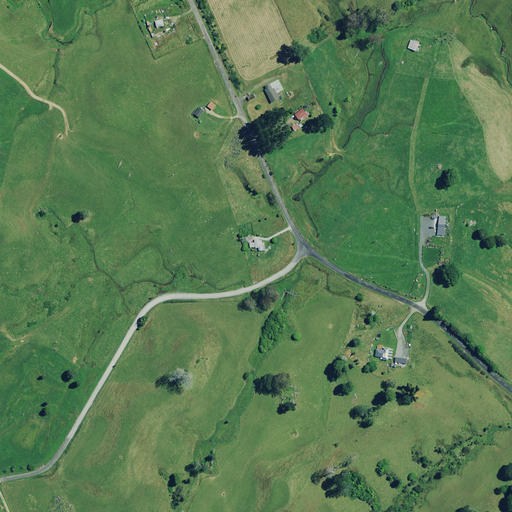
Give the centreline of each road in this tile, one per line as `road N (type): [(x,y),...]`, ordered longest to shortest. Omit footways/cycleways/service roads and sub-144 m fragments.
road 1 (unclassified): [(0,476),(56,457),(147,302),(177,290),(217,292),(264,280),(289,268),(308,243)]
road 2 (unclassified): [(308,243),(292,224),(193,0)]
road 3 (unclassified): [(511,389),(430,312),(308,243)]
